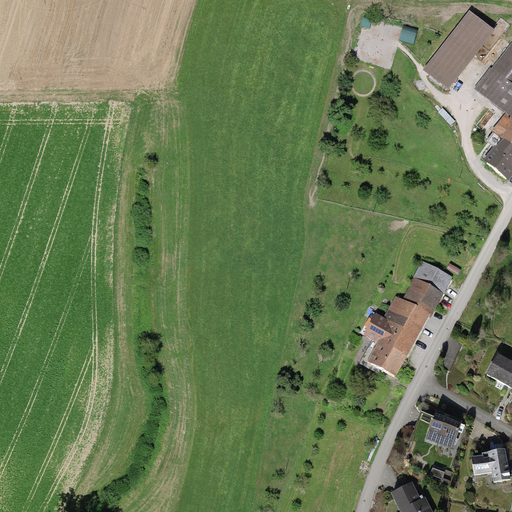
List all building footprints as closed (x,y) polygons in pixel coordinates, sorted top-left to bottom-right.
[(494,31),(470,13),(425,71),(449,89),(494,31)] [(511,44),(476,90),(506,113),(491,132),(494,134),(487,144),(494,149),(484,161),(510,182),(511,179),(511,44)] [(422,262),(413,278),(415,280),(404,300),(395,295),(383,316),(373,311),(359,334),(371,341),(359,364),(383,377),(386,373),(396,378),(407,359),(452,278),(422,262)] [(511,362),(498,355),(487,376),(511,390),(511,362)] [(446,417),(436,414),(426,441),(453,451),(459,433),(462,434),(465,426),(462,425),(463,423),(446,417)] [(483,457),(471,459),(475,476),(493,473),(495,483),(511,480),(506,451),(490,454),(482,455),(483,457)] [(412,485),(392,495),(400,511),(430,511),(425,499),(420,502),(412,485)]
